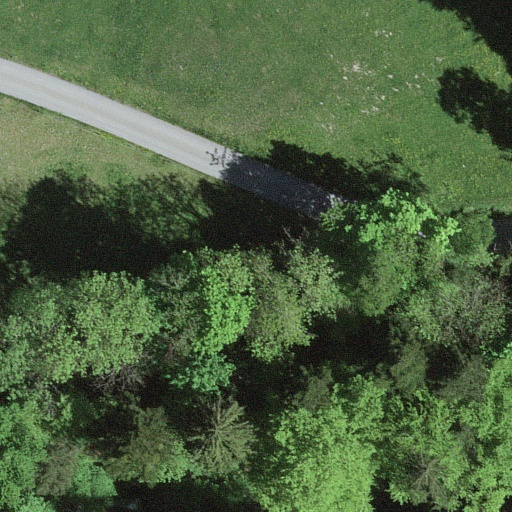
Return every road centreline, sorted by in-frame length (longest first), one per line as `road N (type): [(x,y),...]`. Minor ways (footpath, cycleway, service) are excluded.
road 1 (unclassified): [(511,233),(430,236),(361,222),(0,76)]
road 2 (track): [(511,290),(57,366),(0,388)]
